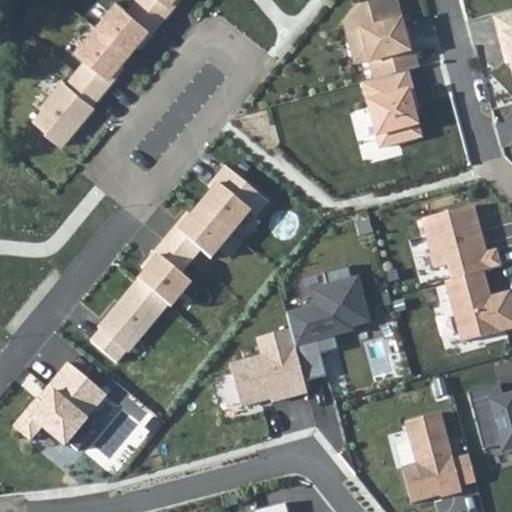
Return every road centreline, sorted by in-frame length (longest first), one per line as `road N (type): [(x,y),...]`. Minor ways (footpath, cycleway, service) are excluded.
road 1 (residential): [(0,370),(262,55)]
road 2 (residential): [(78,511),(290,462),(320,467),(356,511)]
road 3 (unknown): [(301,464),(317,417),(368,377),(511,335)]
road 4 (residential): [(511,186),(481,145),(443,0)]
